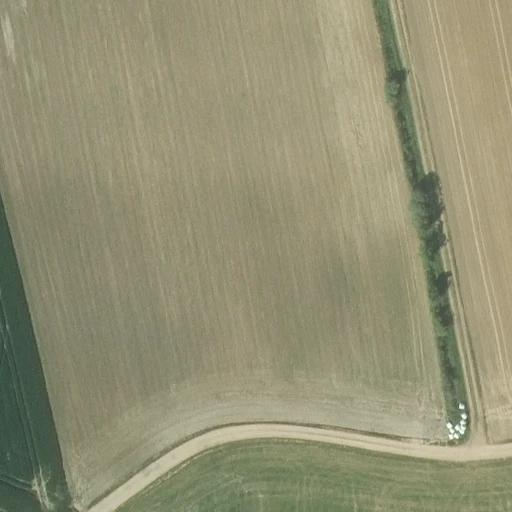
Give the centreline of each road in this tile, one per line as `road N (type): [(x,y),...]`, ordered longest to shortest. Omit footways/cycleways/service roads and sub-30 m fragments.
road 1 (track): [(394,0),(491,455)]
road 2 (track): [(511,452),(440,456),(319,437),(240,436),(164,464),(106,511)]
